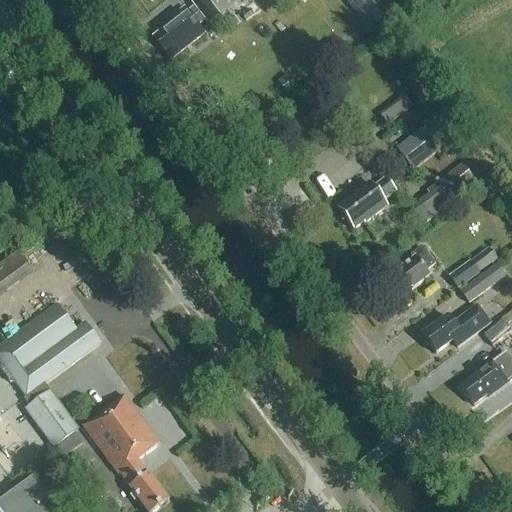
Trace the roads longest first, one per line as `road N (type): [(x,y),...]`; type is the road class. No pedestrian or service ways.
road 1 (residential): [(482,511),(100,0)]
road 2 (secondary): [(358,511),(0,24)]
